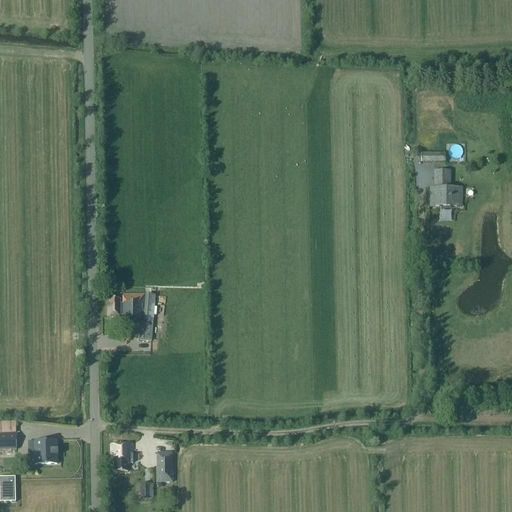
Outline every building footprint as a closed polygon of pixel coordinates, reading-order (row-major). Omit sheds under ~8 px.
[(422,162),(444,162),(444,154),(422,154),(422,162)] [(431,207),(462,207),(462,188),(449,188),(449,172),(435,172),(435,186),(431,186),(431,207)] [(453,221),(454,209),(444,209),(443,221),(453,221)] [(145,295),(144,321),(143,321),(143,324),(140,324),(139,341),(151,342),(155,296),(145,295)] [(120,321),(143,321),(144,321),(144,296),(122,296),(122,308),(119,308),(119,300),(109,301),(109,308),(106,308),(107,319),(120,318),(120,321)] [(0,451),(17,451),(15,422),(0,422),(0,451)] [(33,455),(38,455),(38,465),(54,465),(54,442),(33,442),(33,455)] [(133,444),(108,444),(109,459),(112,459),(112,472),(122,472),(122,467),(143,466),(142,457),(133,457),(133,444)] [(167,453),(167,468),(158,468),(156,468),(156,484),(172,483),(172,453),(167,453)] [(6,478),(7,482),(0,482),(0,503),(15,503),(15,478),(6,478)] [(144,497),(161,497),(160,486),(153,486),(152,483),(143,483),(144,497)]
